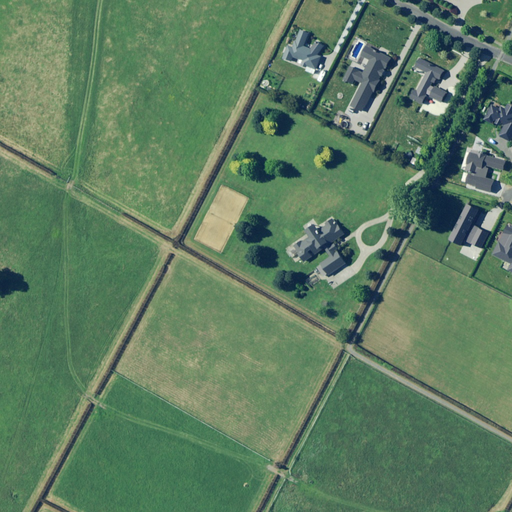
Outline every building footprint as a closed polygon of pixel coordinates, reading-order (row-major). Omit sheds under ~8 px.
[(286,46),(282,57),(291,61),(292,57),(302,60),(300,64),(316,70),(321,56),(317,55),(323,46),(317,42),(311,49),(304,46),(309,33),(300,30),(293,48),(286,46)] [(350,106),(361,112),(391,58),(366,45),(361,55),(369,60),(362,73),(350,67),(343,80),(353,85),(355,80),(362,84),(350,106)] [(443,71),(419,58),(415,66),(426,72),(416,91),(413,89),(408,97),(421,104),(427,95),(440,102),(446,92),(435,86),(443,71)] [(511,141),(511,104),(508,109),(502,106),(501,108),(493,104),(485,121),(493,125),(495,122),(504,127),(500,136),(511,142),(511,141)] [(468,173),(466,184),(491,191),(494,180),(484,178),(487,166),(502,170),(505,160),(469,151),(464,172),(468,173)] [(478,209),(466,204),(449,240),(461,246),(463,240),(481,248),(488,233),(471,225),(478,209)] [(307,235),(292,245),(304,261),(324,247),(330,257),(317,266),(325,277),(346,263),(337,250),(338,250),(333,242),(344,235),(332,218),(316,229),(313,224),(303,231),(307,235)] [(511,224),(507,222),(492,255),(511,263),(508,270),(511,271),(511,224)]
